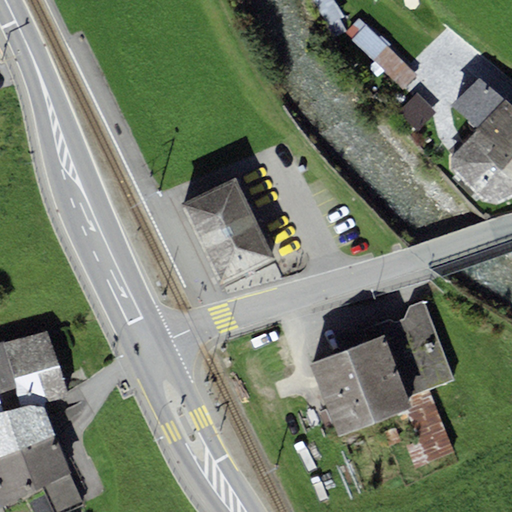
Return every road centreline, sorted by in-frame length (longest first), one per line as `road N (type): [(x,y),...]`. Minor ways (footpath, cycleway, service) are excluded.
road 1 (primary): [(149,347),(83,211),(5,0)]
road 2 (unclassified): [(504,228),(149,347)]
road 3 (primary): [(235,511),(149,347)]
